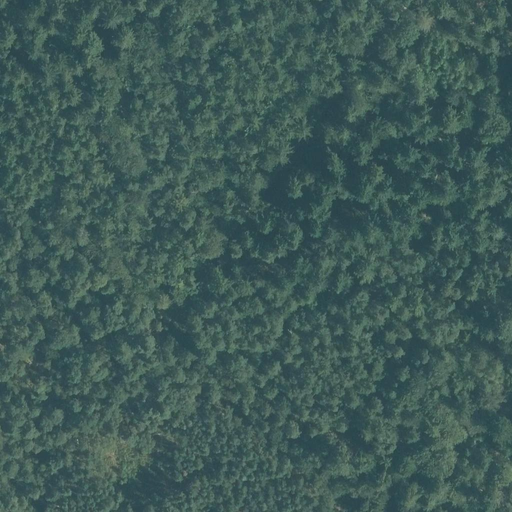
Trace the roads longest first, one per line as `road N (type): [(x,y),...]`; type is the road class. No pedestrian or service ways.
road 1 (track): [(159,307),(403,0)]
road 2 (track): [(159,307),(366,484)]
road 3 (track): [(0,177),(159,307)]
